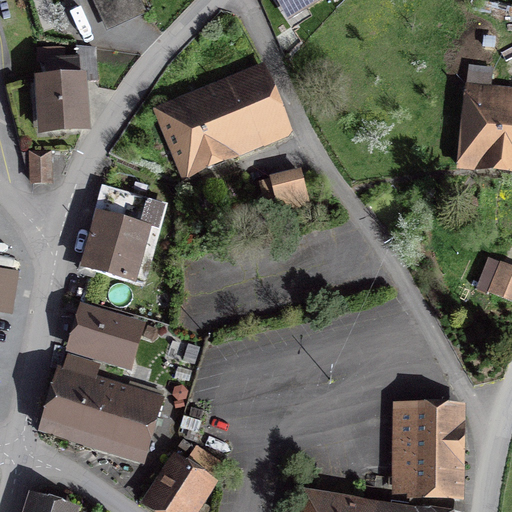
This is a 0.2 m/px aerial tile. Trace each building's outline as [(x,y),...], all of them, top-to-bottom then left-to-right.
[(90,0),(106,32),(147,13),(140,0),(90,0)] [(280,0),(289,13),(309,0),(280,0)] [(41,128),(84,127),(83,80),(96,79),(95,48),(76,48),(76,62),(39,63),(41,128)] [(254,78),(168,118),(192,169),(278,129),(254,78)] [(511,94),(466,90),(460,156),(511,161),(511,94)] [(29,154),(30,186),(49,186),(48,153),(29,154)] [(265,182),(272,217),(303,211),(295,176),(265,182)] [(106,185),(80,270),(131,285),(156,200),(106,185)] [(511,267),(502,263),(489,294),(511,303),(511,267)] [(15,271),(0,269),(0,310),(11,312),(15,271)] [(80,307),(68,353),(130,369),(142,324),(80,307)] [(68,362),(45,433),(146,464),(168,393),(68,362)] [(390,408),(388,506),(456,508),(458,410),(390,408)] [(176,461),(151,503),(163,511),(189,511),(224,466),(197,449),(184,469),(176,461)] [(34,493),(28,511),(76,511),(78,506),(34,493)] [(351,511),(294,502),(293,511),(351,511)]
